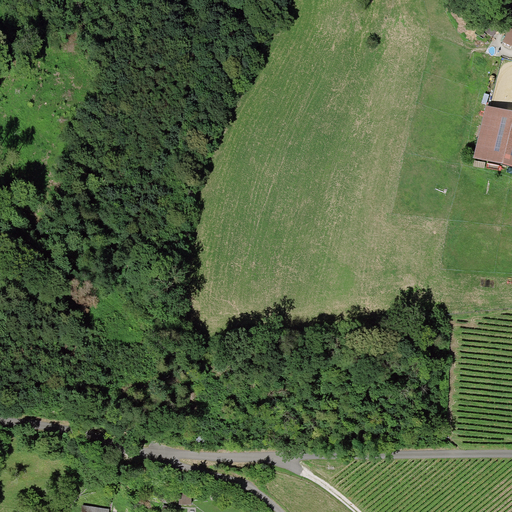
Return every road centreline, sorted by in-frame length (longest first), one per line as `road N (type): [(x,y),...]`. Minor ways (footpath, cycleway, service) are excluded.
road 1 (residential): [(511,454),(159,456),(0,419)]
road 2 (track): [(282,511),(243,484),(159,456)]
